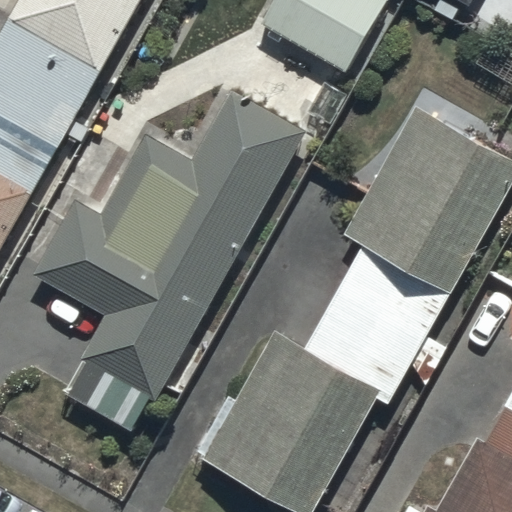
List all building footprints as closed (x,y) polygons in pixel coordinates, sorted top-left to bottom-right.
[(0,262),(146,0),(0,0),(0,9),(16,18),(0,44),(0,262)] [(393,2),(389,0),(277,0),(263,25),(349,76),(393,2)] [(457,0),(471,10),(476,0),(457,0)] [(78,202),(37,277),(110,317),(68,396),(138,434),(156,400),(162,403),(310,133),(235,90),(197,161),(147,133),(102,215),(78,202)] [(449,347),(430,337),(511,188),(511,160),(416,110),(345,237),(361,246),(307,350),(273,332),(204,463),(295,511),(313,511),(379,398),(392,405),(406,380),(425,390),(449,347)] [(511,511),(511,394),(504,409),(508,411),(487,450),(474,443),(437,511),(432,511),(430,511),(429,511),(418,511),(408,506),(405,511),(511,511)]
